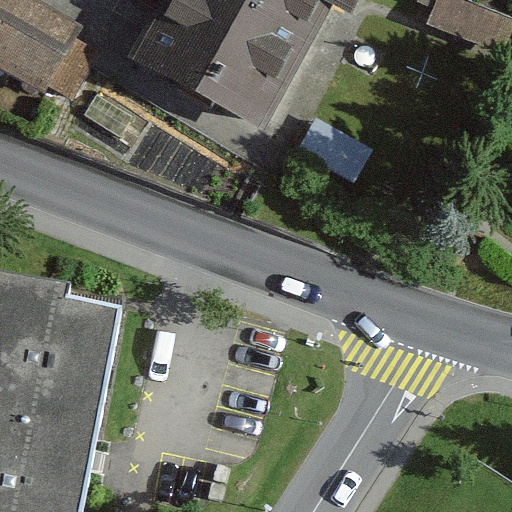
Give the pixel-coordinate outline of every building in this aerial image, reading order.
[(86,36),(17,0),(0,0),(0,76),(51,103),(86,36)] [(374,0),(177,0),(142,67),(275,138),(342,13),(362,23),(374,0)] [(498,22),(441,5),(434,29),(491,46),(498,22)] [(320,118),(304,153),(358,178),(374,143),(320,118)] [(80,511),(120,305),(0,281),(0,511),(80,511)] [(506,511),(511,503),(511,478),(476,456),(439,511),(506,511)]
